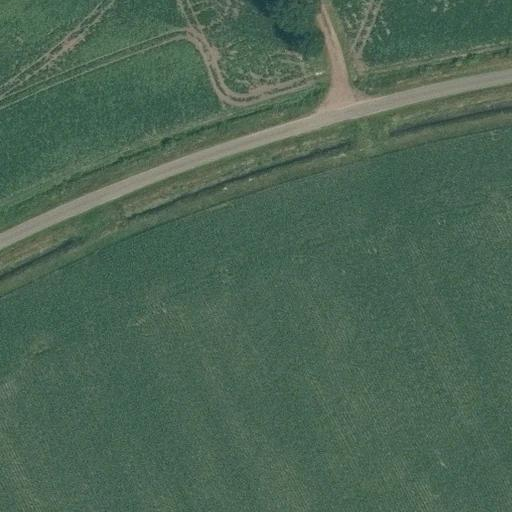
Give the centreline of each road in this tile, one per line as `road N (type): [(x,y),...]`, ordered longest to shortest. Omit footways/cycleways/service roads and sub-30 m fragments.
road 1 (unclassified): [(0,243),(232,145),(511,74)]
road 2 (unknown): [(354,110),(304,0)]
